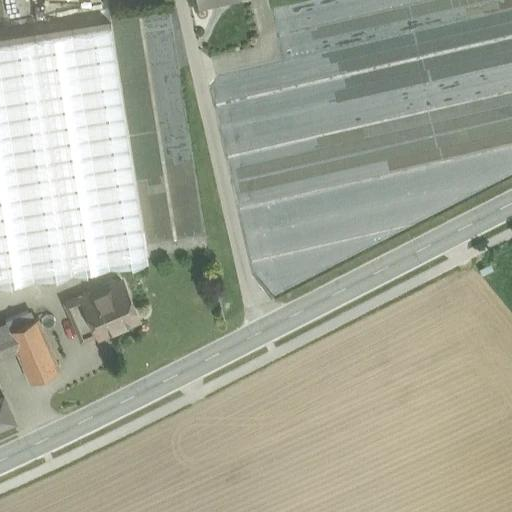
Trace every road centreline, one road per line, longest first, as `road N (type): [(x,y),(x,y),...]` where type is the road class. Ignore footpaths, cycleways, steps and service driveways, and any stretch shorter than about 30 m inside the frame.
road 1 (tertiary): [(511,213),(0,461)]
road 2 (unknown): [(127,400),(107,357),(58,311),(37,304),(0,309)]
